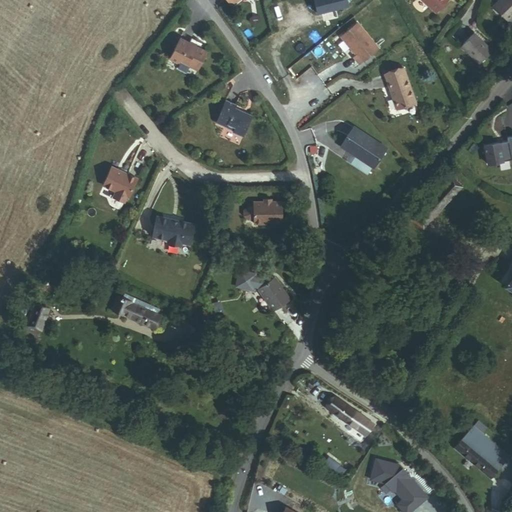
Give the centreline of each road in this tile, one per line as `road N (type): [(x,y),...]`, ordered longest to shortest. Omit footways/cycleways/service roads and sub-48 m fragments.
road 1 (residential): [(321,277),(307,177),(286,122),(202,0)]
road 2 (residential): [(511,78),(321,277)]
road 3 (residential): [(298,356),(383,416),(467,511)]
road 4 (residential): [(236,511),(267,416),(298,356)]
